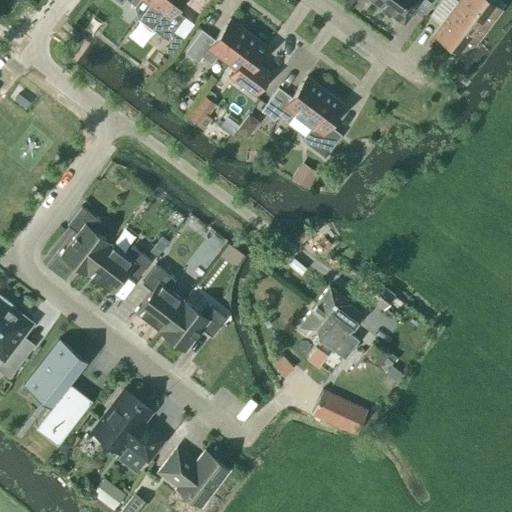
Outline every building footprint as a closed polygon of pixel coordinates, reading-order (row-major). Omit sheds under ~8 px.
[(106,0),(90,0),(86,5),(98,15),(109,1),(106,0)] [(136,18),(138,20),(152,0),(115,0),(122,5),(125,0),(126,0),(134,6),(133,6),(136,18)] [(150,28),(166,39),(183,16),(174,10),(181,0),(152,0),(138,20),(150,29),(150,28)] [(403,24),(416,6),(425,13),(435,0),(370,0),(381,7),(380,9),(388,14),(389,13),(403,24)] [(442,26),(436,33),(464,54),(497,11),(482,0),(456,0),(457,0),(460,3),(442,26)] [(201,30),(184,52),(198,62),(202,57),(211,64),(217,56),(226,63),(248,33),(230,19),(214,40),(201,30)] [(248,33),(226,63),(235,70),(229,77),(254,96),(271,74),(256,62),(267,47),(248,33)] [(294,114),(302,120),(325,90),(306,76),(291,97),(278,88),(261,110),(274,120),(278,114),(288,122),(294,114)] [(328,125),(344,104),(325,90),(302,120),(311,127),(301,140),(324,157),(341,135),(328,125)] [(211,101),(202,95),(193,107),(202,113),(211,101)] [(247,114),(236,129),(247,137),(258,122),(247,114)] [(301,162),(290,178),(306,189),(317,173),(301,162)] [(66,225),(76,232),(60,254),(84,273),(107,241),(93,230),(100,220),(81,205),(66,225)] [(161,236),(149,251),(156,256),(168,241),(163,237),(161,236)] [(109,242),(107,241),(84,273),(85,273),(110,291),(126,271),(135,278),(150,259),(131,244),(123,254),(109,243),(109,242)] [(159,330),(160,331),(183,300),(182,299),(182,300),(167,288),(175,278),(156,264),(141,283),(151,290),(135,311),(159,330)] [(375,279),(363,294),(382,309),(394,294),(375,279)] [(328,286),(316,302),(323,307),(320,311),(346,332),(361,313),(348,303),(349,302),(328,286)] [(13,346),(30,323),(11,309),(14,306),(14,307),(15,306),(0,294),(0,356),(2,358),(0,360),(0,371),(8,378),(25,355),(13,346)] [(206,302),(199,312),(183,300),(160,331),(184,350),(201,328),(210,336),(225,317),(206,302)] [(316,302),(298,326),(319,342),(320,340),(330,348),(333,350),(344,358),(357,340),(354,337),(346,332),(320,311),(323,307),(316,302)] [(385,348),(374,339),(362,354),(384,371),(395,357),(384,349),(385,348)] [(60,439),(92,397),(71,383),(85,363),(63,347),(31,388),(54,405),(41,424),(60,439)] [(322,388),(311,412),(355,433),(366,408),(322,388)] [(151,411),(123,389),(91,431),(119,452),(126,444),(147,460),(163,439),(148,428),(147,429),(141,425),(151,411)] [(176,445),(156,471),(175,485),(173,487),(200,507),(230,468),(204,448),(195,459),(176,445)] [(103,477),(91,493),(112,510),(125,493),(103,477)] [(129,498),(117,511),(139,511),(142,509),(129,498)]
